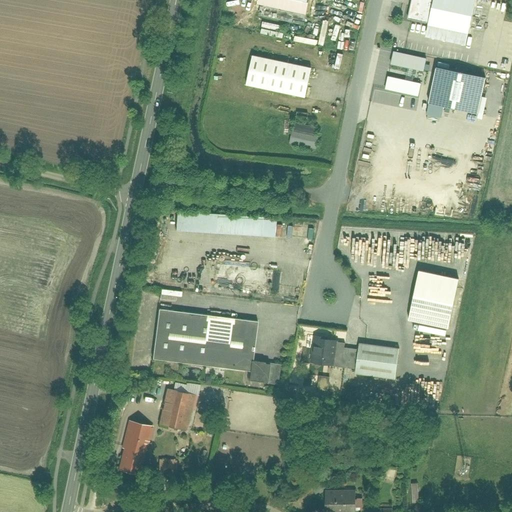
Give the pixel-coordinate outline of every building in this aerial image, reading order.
[(308,0),(255,0),(255,3),(306,14),(308,0)] [(410,0),(406,18),(427,23),(424,36),(464,45),(474,0),(410,0)] [(311,65),(251,52),(244,86),(303,100),(311,65)] [(425,59),(393,52),(390,64),(422,71),(425,59)] [(484,79),(435,68),(425,114),(440,117),(442,108),(476,115),(484,79)] [(419,84),(388,77),(385,89),(417,96),(419,84)] [(292,122),(287,144),(314,150),(319,128),(292,122)] [(176,210),(175,232),(277,238),(278,216),(176,210)] [(214,288),(270,296),(274,270),(217,262),(214,288)] [(457,280),(417,272),(407,320),(447,329),(457,280)] [(256,321),(158,308),(152,359),(250,371),(251,361),(256,321)] [(336,340),(313,337),(309,364),(333,366),(336,342),(336,340)] [(343,343),(336,342),(333,366),(355,369),(355,374),(394,378),(398,348),(358,344),(357,349),(343,348),(343,343)] [(249,381),(278,384),(280,364),(251,361),(250,371),(249,381)] [(330,377),(318,376),(316,391),(327,393),(330,377)] [(192,396),(167,389),(157,425),(183,432),(192,396)] [(149,427),(124,422),(114,467),(140,472),(149,427)] [(174,460),(158,460),(157,474),(173,474),(174,460)] [(362,498),(356,498),(356,491),(325,491),(325,511),(355,511),(355,507),(362,507),(362,498)]
